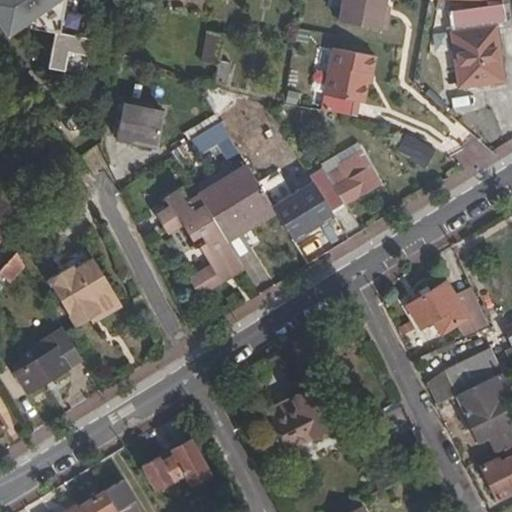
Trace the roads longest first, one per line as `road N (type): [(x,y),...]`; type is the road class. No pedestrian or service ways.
road 1 (residential): [(360,275),(474,511)]
road 2 (residential): [(0,498),(196,377)]
road 3 (residential): [(102,185),(196,377)]
road 4 (residential): [(196,377),(360,275)]
road 5 (residential): [(360,275),(511,181)]
road 6 (residential): [(102,185),(0,66)]
road 7 (residential): [(196,377),(262,511)]
